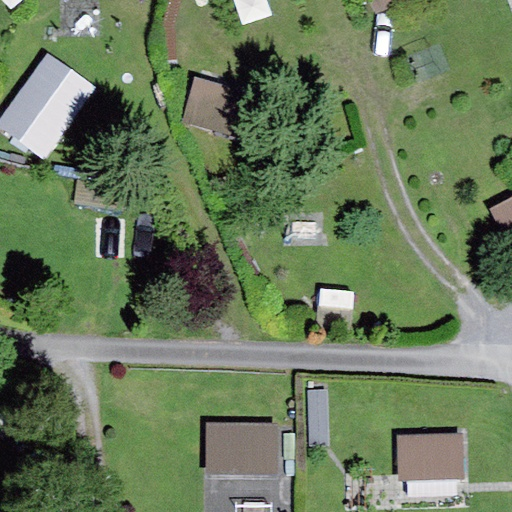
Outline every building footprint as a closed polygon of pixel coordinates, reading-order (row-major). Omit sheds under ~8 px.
[(196,110),(257,126),(268,84),(208,68),(196,110)] [(30,97),(4,132),(41,159),(67,124),(30,97)] [(323,383),(308,383),(309,447),(324,447),(323,383)] [(207,474),(279,476),(281,426),(209,424),(207,474)] [(399,437),(400,482),(465,480),(464,435),(399,437)] [(208,504),(276,505),(277,477),(209,475),(208,504)]
